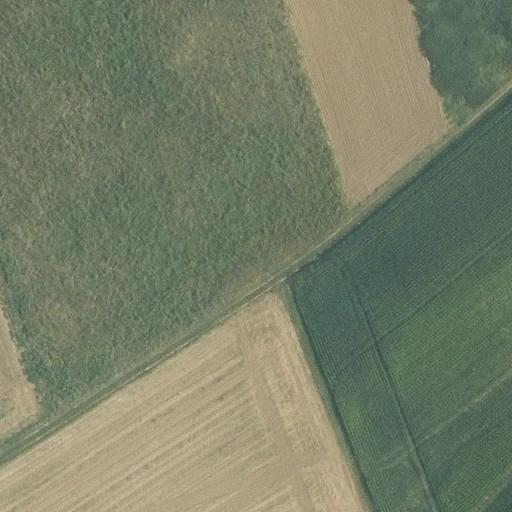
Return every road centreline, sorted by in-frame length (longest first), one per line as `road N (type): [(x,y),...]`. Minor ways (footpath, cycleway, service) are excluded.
road 1 (track): [(0,459),(287,275)]
road 2 (track): [(511,75),(287,275)]
road 3 (track): [(370,511),(287,275)]
